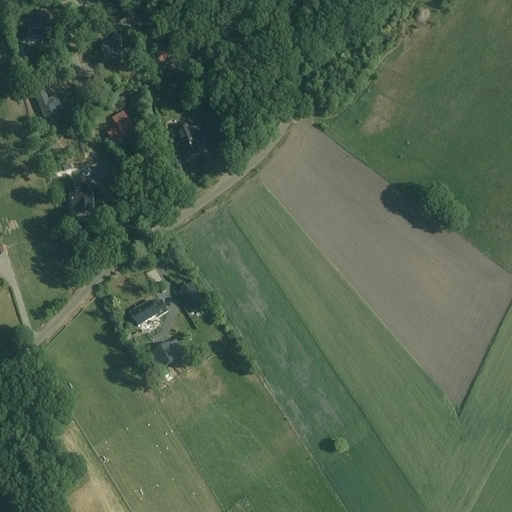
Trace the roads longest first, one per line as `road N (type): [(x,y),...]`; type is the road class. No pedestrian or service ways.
road 1 (unclassified): [(0,371),(288,128),(300,84),(297,0)]
road 2 (track): [(157,234),(102,189),(60,0)]
road 3 (track): [(147,73),(158,126),(193,125),(210,163),(230,183)]
